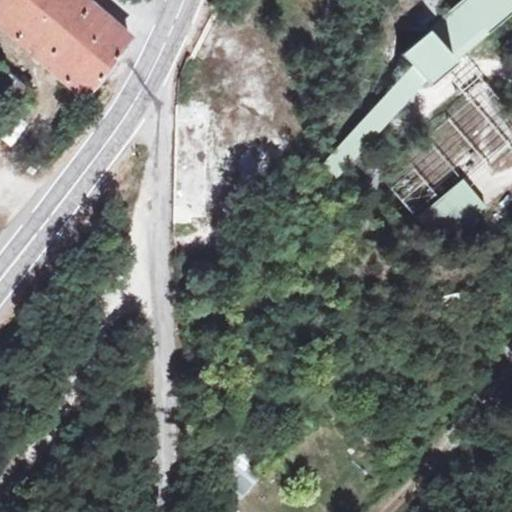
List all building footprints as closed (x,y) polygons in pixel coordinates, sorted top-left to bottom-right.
[(86,0),(0,0),(0,1),(0,5),(92,85),(132,39),(86,0)] [(383,14),(398,16),(400,0),(361,0),(361,7),(352,6),(346,53),(378,57),(383,14)] [(511,0),(461,0),(399,53),(427,84),(443,70),(461,55),(511,11),(511,0)] [(382,175),(417,217),(462,178),(504,141),(510,148),(511,146),(511,114),(461,55),(443,70),(469,100),(382,175)] [(445,78),(406,107),(415,119),(454,90),(445,78)] [(172,223),(176,223),(191,223),(191,206),(206,206),(209,107),(176,106),(172,223)] [(486,205),(462,178),(417,217),(429,231),(453,233),(486,205)]
